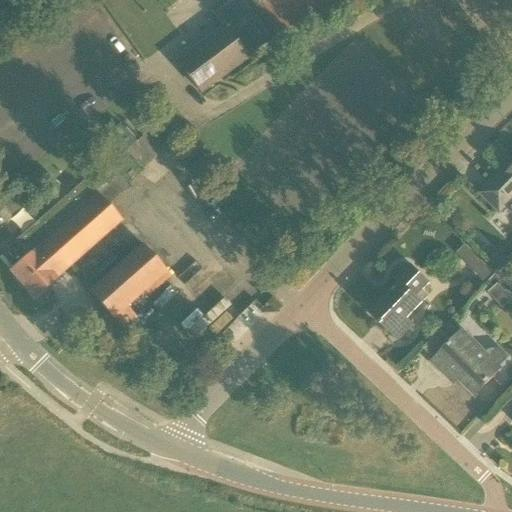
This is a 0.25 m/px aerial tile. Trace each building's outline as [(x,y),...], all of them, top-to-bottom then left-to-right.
[(201,93),(247,58),(225,28),(178,63),(201,93)] [(511,170),(508,175),(504,170),(481,194),(500,212),(511,199),(511,170)] [(27,257),(106,183),(95,171),(14,243),(27,257)] [(34,298),(122,221),(109,204),(118,196),(106,183),(27,257),(10,272),(34,298)] [(166,273),(141,245),(89,291),(113,319),(114,319),(124,330),(137,318),(127,307),(144,291),(149,296),(171,276),(167,272),(166,273)] [(477,257),(465,245),(456,254),(468,266),(471,269),(481,260),(477,257)] [(495,252),(487,261),(497,271),(505,262),(497,254),(495,252)] [(392,334),(422,303),(415,296),(428,282),(411,265),(397,280),(400,283),(370,314),(392,334)] [(498,284),(488,292),(502,307),(511,299),(498,284)] [(219,296),(188,330),(198,339),(229,304),(219,296)] [(502,369),(463,331),(432,363),(447,377),(451,373),(475,396),(502,369)]
